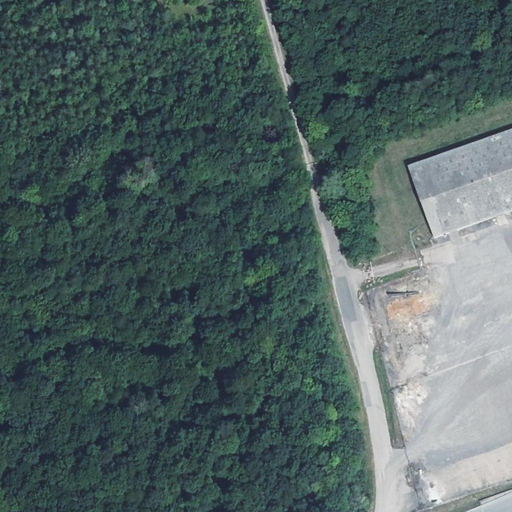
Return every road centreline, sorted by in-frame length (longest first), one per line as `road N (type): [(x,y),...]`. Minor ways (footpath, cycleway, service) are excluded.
road 1 (unclassified): [(382,511),(380,442),(323,213)]
road 2 (track): [(323,213),(264,0)]
